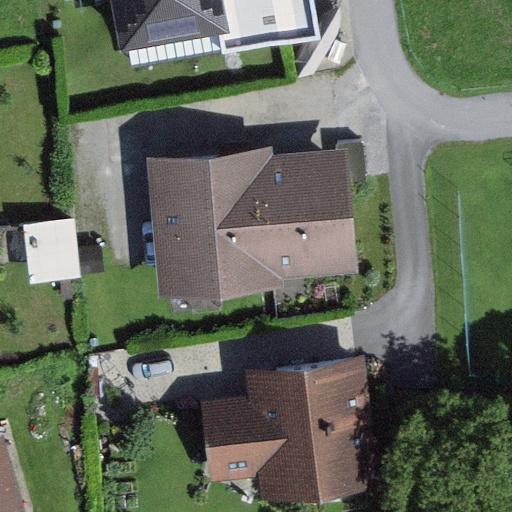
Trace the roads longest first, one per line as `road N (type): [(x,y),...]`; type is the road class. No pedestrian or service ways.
road 1 (unknown): [(405,122),(109,147)]
road 2 (residential): [(511,111),(405,122),(387,0)]
